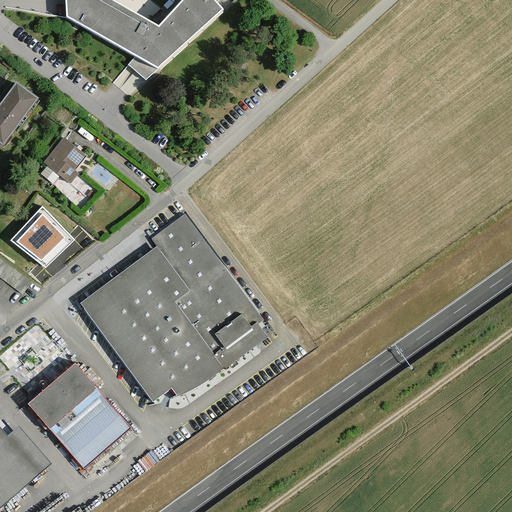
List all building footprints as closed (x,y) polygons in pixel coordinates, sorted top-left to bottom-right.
[(68,0),(70,18),(166,69),(230,12),(220,0),(190,0),(165,27),(113,0),(68,0)] [(42,98),(21,83),(0,111),(0,140),(8,146),(42,98)] [(85,154),(64,138),(44,163),(70,184),(79,173),(73,169),(85,154)] [(74,240),(42,207),(11,240),(46,267),(74,240)] [(154,245),(77,302),(156,414),(274,335),(185,214),(149,238),(154,245)] [(0,254),(0,275),(25,294),(35,280),(0,254)] [(44,335),(17,358),(42,388),(69,365),(44,335)] [(76,359),(69,365),(42,388),(27,401),(85,468),(134,426),(76,359)] [(0,425),(0,511),(57,464),(25,428),(11,439),(0,425)]
